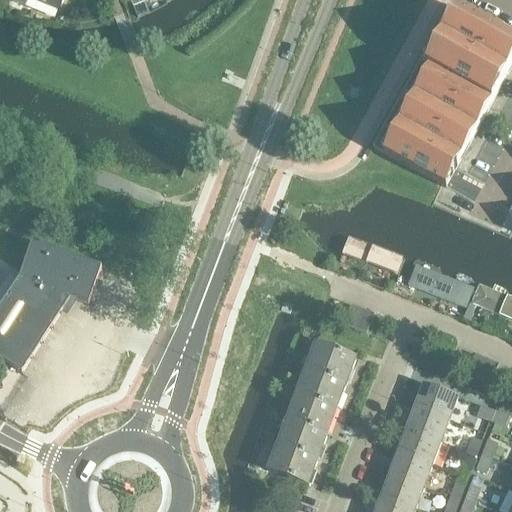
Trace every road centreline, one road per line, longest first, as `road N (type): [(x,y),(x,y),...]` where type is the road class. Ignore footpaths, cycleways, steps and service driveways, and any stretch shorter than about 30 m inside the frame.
road 1 (secondary): [(189,334),(267,134)]
road 2 (residential): [(336,511),(413,316)]
road 3 (residential): [(162,201),(0,136)]
road 4 (secondary): [(267,134),(332,0)]
road 5 (secondary): [(304,0),(269,100),(267,134)]
road 6 (secondary): [(164,455),(192,351),(189,334)]
road 7 (secondary): [(189,334),(176,344),(131,442)]
